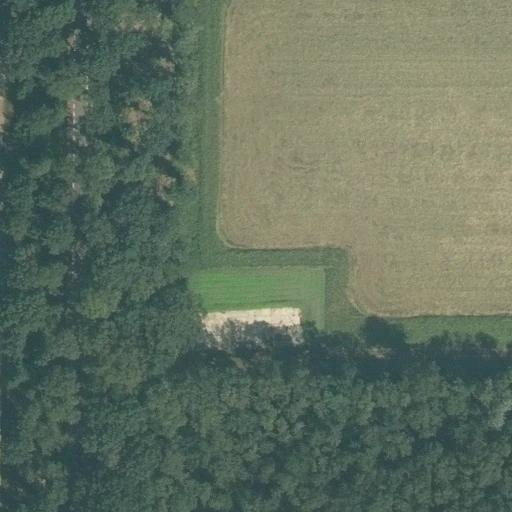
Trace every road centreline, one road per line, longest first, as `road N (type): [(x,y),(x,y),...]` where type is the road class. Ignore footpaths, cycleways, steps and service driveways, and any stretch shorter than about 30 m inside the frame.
road 1 (secondary): [(75,511),(80,0)]
road 2 (track): [(0,0),(0,209)]
